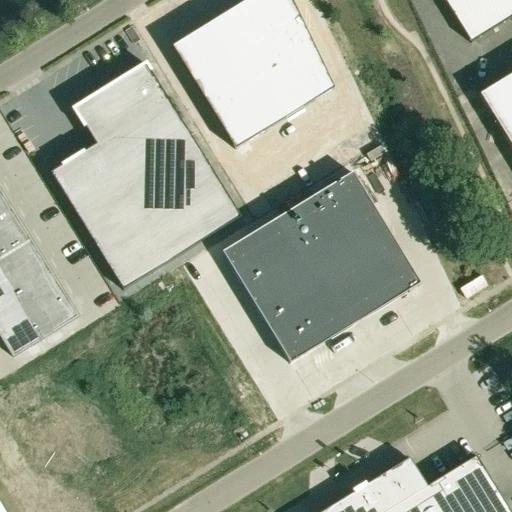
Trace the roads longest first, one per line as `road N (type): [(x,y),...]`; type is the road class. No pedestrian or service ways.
road 1 (unclassified): [(193,511),(511,314)]
road 2 (unclassified): [(133,0),(0,83)]
